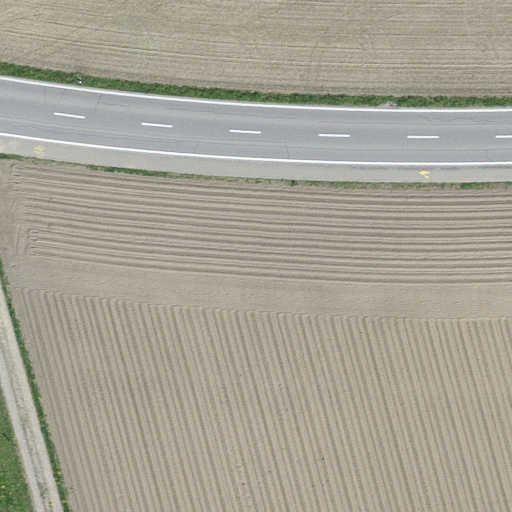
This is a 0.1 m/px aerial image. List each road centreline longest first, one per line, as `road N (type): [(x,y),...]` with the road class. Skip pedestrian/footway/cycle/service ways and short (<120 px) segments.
road 1 (secondary): [(511,137),(221,132),(0,111)]
road 2 (track): [(45,511),(0,342)]
